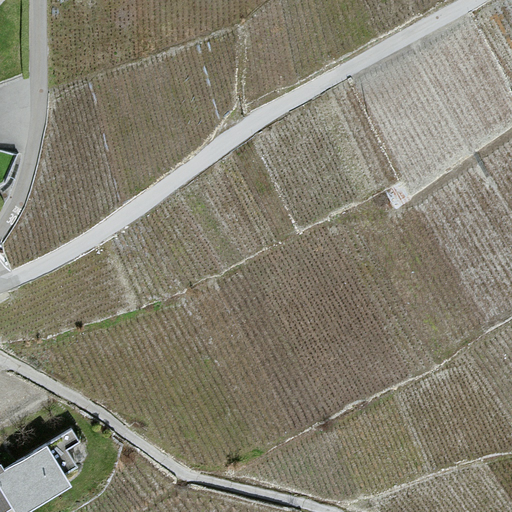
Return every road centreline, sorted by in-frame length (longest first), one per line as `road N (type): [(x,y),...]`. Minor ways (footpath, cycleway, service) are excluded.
road 1 (unclassified): [(472,0),(252,129),(42,268),(0,285)]
road 2 (track): [(0,362),(33,376),(180,478),(314,511)]
road 3 (residential): [(39,0),(36,126),(0,231)]
road 4 (track): [(268,0),(244,27),(230,144)]
